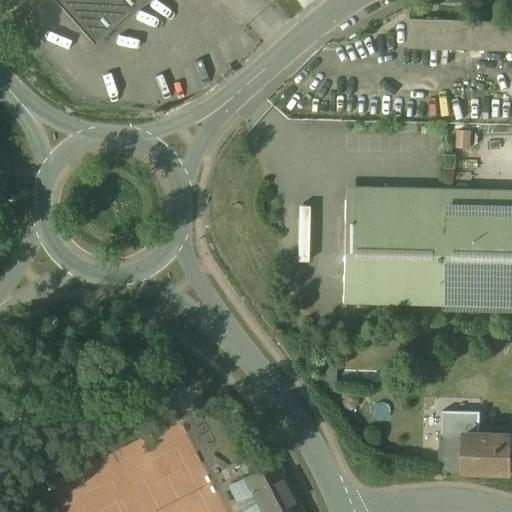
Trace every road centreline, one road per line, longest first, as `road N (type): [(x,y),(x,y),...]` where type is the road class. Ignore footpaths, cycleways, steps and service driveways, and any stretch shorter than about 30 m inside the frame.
road 1 (residential): [(159,256),(270,383),(310,442),(341,511)]
road 2 (secondary): [(360,0),(165,158)]
road 3 (residential): [(502,511),(420,501),(375,511)]
